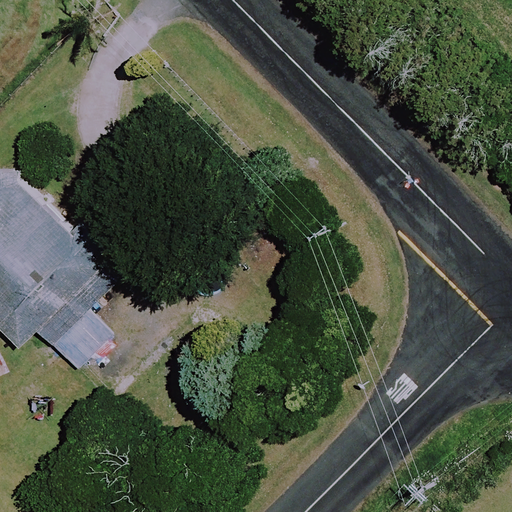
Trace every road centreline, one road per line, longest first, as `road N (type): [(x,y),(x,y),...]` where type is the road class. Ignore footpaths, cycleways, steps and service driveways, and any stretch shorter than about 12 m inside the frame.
road 1 (unclassified): [(511,279),(234,0)]
road 2 (residential): [(305,511),(511,308)]
